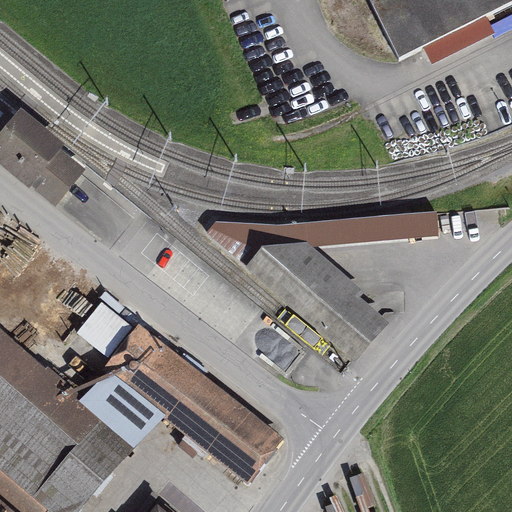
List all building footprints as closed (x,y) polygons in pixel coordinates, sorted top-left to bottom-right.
[(511,0),(368,0),(398,59),(423,47),(458,30),(486,17),(511,3),(511,0)] [(486,17),(423,47),(431,64),(494,34),(486,17)] [(32,187),(56,207),(85,171),(61,151),(64,148),(20,112),(0,135),(0,167),(29,191),(32,187)] [(204,237),(248,278),(261,263),(306,253),(439,239),(438,215),(283,229),(217,225),(204,237)] [(261,263),(248,278),(354,364),(367,347),(380,332),(353,308),(360,299),(306,253),(261,263)] [(99,309),(78,336),(107,358),(127,330),(99,309)] [(78,406),(0,341),(0,488),(28,511),(73,511),(128,447),(78,406)] [(145,342),(116,378),(158,412),(243,479),(272,443),(145,342)] [(158,412),(116,378),(99,385),(78,406),(128,447),(158,412)]
